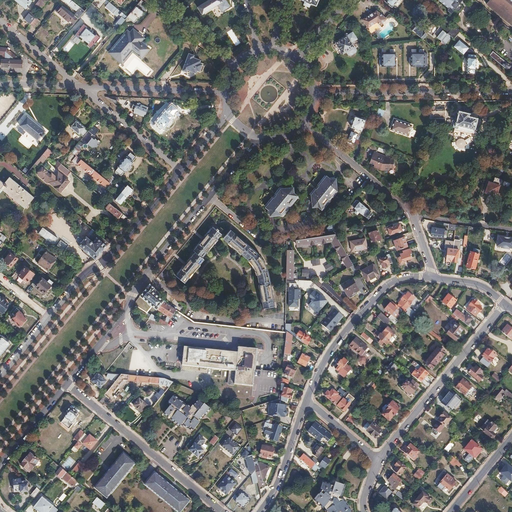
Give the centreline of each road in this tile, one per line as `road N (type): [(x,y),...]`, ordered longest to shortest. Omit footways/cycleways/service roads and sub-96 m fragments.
road 1 (residential): [(67,383),(209,195)]
road 2 (residential): [(209,195),(269,241),(411,215)]
road 3 (residential): [(67,383),(223,511)]
road 4 (residential): [(504,303),(377,459)]
road 5 (residential): [(311,93),(510,93)]
road 6 (residential): [(180,171),(49,315)]
road 7 (residential): [(306,399),(334,343),(384,287),(432,277)]
road 8 (unknown): [(147,273),(197,316),(281,321)]
road 9 (residential): [(300,122),(411,215)]
road 10 (residential): [(223,93),(81,87)]
road 11 (residential): [(180,171),(81,87)]
road 12 (residential): [(259,511),(306,399)]
